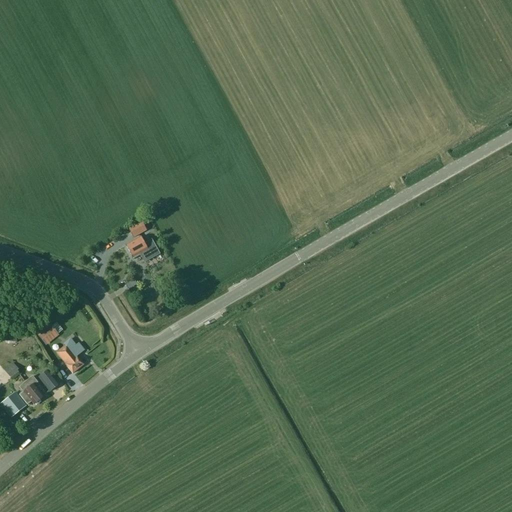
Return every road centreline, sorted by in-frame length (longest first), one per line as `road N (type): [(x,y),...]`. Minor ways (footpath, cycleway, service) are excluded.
road 1 (tertiary): [(138,354),(511,134)]
road 2 (tertiary): [(138,354),(94,288),(0,249)]
road 3 (tertiary): [(0,468),(138,354)]
